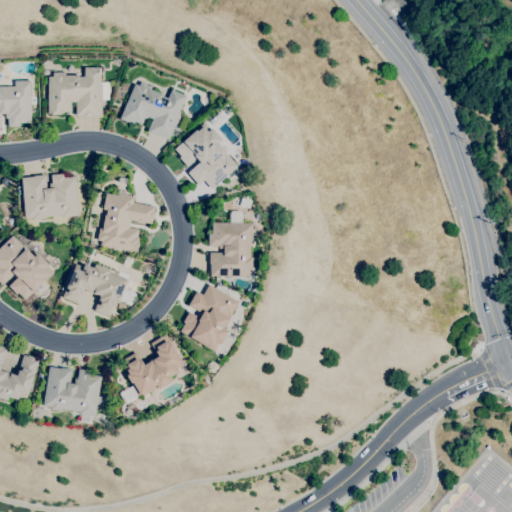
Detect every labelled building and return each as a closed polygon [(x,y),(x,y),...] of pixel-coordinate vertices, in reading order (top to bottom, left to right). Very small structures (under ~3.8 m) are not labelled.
[(94,117),(83,117),(83,115),(75,115),(75,102),(71,102),(70,112),(63,112),(63,113),(60,113),(60,115),(51,115),(51,113),(47,113),(48,76),(52,76),(52,72),(65,72),(65,75),(79,75),(79,76),(84,77),(84,67),(100,67),(100,83),(108,83),(108,99),(105,99),(102,99),(101,115),(94,115),(94,117)] [(0,127),(0,86),(14,86),(14,81),(30,81),(31,123),(19,123),(19,127),(7,127),(7,118),(5,118),(5,113),(1,113),(1,127),(0,127)] [(168,140),(157,135),(157,136),(146,132),(152,119),(145,116),(141,124),(134,121),(133,123),(129,121),(128,122),(119,118),(134,84),(138,86),(140,82),(151,87),(150,89),(163,95),(162,96),(167,98),(171,89),(186,96),(179,111),(180,112),(168,140)] [(211,189),(203,180),(198,185),(187,173),(199,162),(195,158),(186,166),(179,158),(180,156),(174,149),(204,122),(209,128),(206,130),(207,131),(211,128),(221,140),(217,143),(226,153),(225,153),(237,166),(211,189)] [(32,220),(32,218),(25,218),(21,178),(33,177),(33,176),(45,175),(46,188),(49,188),(49,183),(51,183),(51,174),(64,173),(64,177),(75,176),(79,215),(62,217),(61,215),(44,217),(44,219),(32,220)] [(138,252),(100,246),(101,241),(97,240),(99,228),(101,228),(104,215),(105,215),(106,210),(102,209),(105,193),(117,195),(118,190),(127,192),(127,195),(134,196),(133,202),(154,206),(154,211),(155,211),(153,220),(152,219),(151,223),(144,222),(144,224),(135,222),(136,221),(130,220),(129,227),(138,229),(137,237),(139,237),(138,242),(139,242),(138,252)] [(229,213),(232,211),(239,211),(242,213),(241,223),(252,223),(252,239),(250,239),(250,257),(252,257),(252,269),(249,269),(249,276),(210,276),(210,264),(209,264),(209,252),(222,252),(222,248),(218,248),(218,246),(207,246),(208,222),(229,222),(229,213)] [(24,300),(17,292),(16,294),(8,286),(17,277),(13,273),(2,285),(0,283),(0,246),(12,235),(33,257),(37,253),(47,263),(46,264),(53,272),(24,300)] [(109,317),(93,310),(99,296),(83,289),(77,304),(62,297),(75,264),(83,267),(83,264),(92,268),(94,264),(109,270),(109,272),(117,275),(118,272),(128,275),(127,279),(124,289),(135,293),(130,305),(116,300),(109,317)] [(216,352),(214,350),(214,351),(179,331),(184,323),(182,322),(188,312),(199,318),(201,313),(188,305),(196,291),(202,295),(208,285),(238,302),(223,328),(227,331),(220,342),(221,343),(216,352)] [(124,403),(118,393),(131,385),(125,375),(128,373),(121,360),(136,351),(144,364),(147,362),(147,361),(152,359),(153,360),(159,356),(151,343),(166,334),(172,345),(180,359),(179,359),(183,365),(176,370),(178,372),(170,377),(172,380),(158,388),(157,386),(139,397),(138,396),(124,403)] [(7,400),(0,398),(0,346),(2,347),(1,348),(6,349),(0,367),(0,370),(4,371),(9,373),(16,375),(23,355),(27,356),(27,355),(35,357),(34,358),(38,360),(25,399),(18,397),(17,399),(8,396),(7,400)] [(213,373),(206,369),(210,361),(218,365),(213,373)] [(91,423),(80,422),(81,414),(78,414),(79,412),(61,409),(61,411),(49,409),(50,407),(43,406),(49,367),(60,368),(72,369),(70,383),(74,383),(74,379),(76,379),(78,369),(91,371),(90,374),(101,376),(98,396),(108,398),(107,406),(96,404),(94,416),(92,416),(91,423)]
